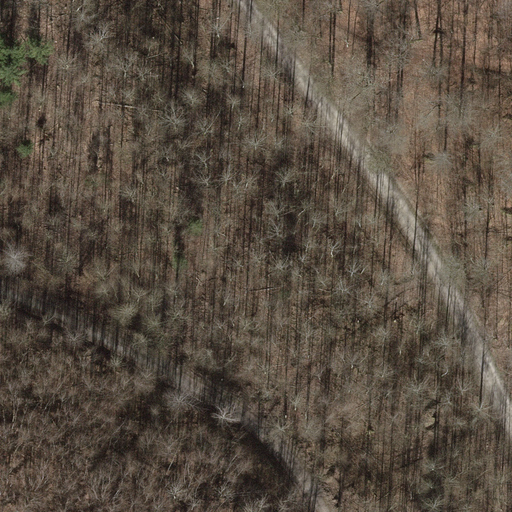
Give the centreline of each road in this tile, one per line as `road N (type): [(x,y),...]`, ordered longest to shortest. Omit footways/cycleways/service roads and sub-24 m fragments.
road 1 (track): [(241,0),(427,259),(511,423)]
road 2 (track): [(0,288),(258,419),(321,511)]
